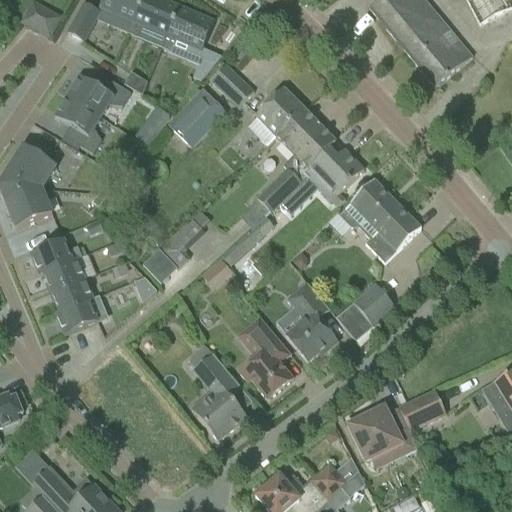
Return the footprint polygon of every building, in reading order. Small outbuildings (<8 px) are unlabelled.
[(128,38),(144,0),(103,0),(98,12),(124,23),(119,35),(128,38)] [(179,11),(152,0),(144,0),(128,38),(137,42),(142,30),(166,41),(167,41),(179,11)] [(384,0),(369,13),(435,93),(472,62),(420,0),(384,0)] [(460,0),(477,30),(511,11),(506,0),(460,0)] [(83,46),(99,17),(84,8),(67,37),(83,46)] [(214,26),(179,11),(167,41),(166,41),(161,52),(171,57),(176,45),(201,56),(214,26)] [(57,28),(43,19),(30,12),(22,27),(35,34),(49,43),(57,28)] [(230,59),(238,67),(246,58),(237,51),(230,59)] [(208,78),(220,62),(206,56),(198,74),(208,78)] [(208,86),(237,114),(254,96),(225,69),(208,86)] [(147,87),(131,77),(123,89),(142,100),(147,87)] [(121,112),(130,98),(118,90),(111,100),(79,81),(66,101),(101,122),(108,110),(121,112)] [(283,93),(256,120),(255,121),(256,123),(247,130),(267,151),(276,142),(293,160),(284,169),(287,175),(256,204),(270,219),(308,184),(302,178),(328,153),(335,146),(283,93)] [(202,95),(168,131),(190,152),(224,116),(202,95)] [(101,122),(66,101),(54,122),(86,141),(80,152),(92,159),(101,145),(93,134),(101,122)] [(158,112),(150,124),(162,133),(171,121),(158,112)] [(0,191),(41,195),(56,171),(23,151),(0,186),(0,191)] [(336,162),(328,153),(302,178),(308,184),(337,213),(345,205),(339,199),(364,175),(344,155),(336,162)] [(350,209),(339,219),(351,232),(359,232),(370,242),(364,248),(371,254),(385,268),(421,233),(406,219),(374,185),(359,199),(350,209)] [(52,219),(41,195),(0,191),(0,197),(15,234),(52,219)] [(105,191),(98,199),(104,204),(111,196),(105,191)] [(98,199),(92,207),(98,212),(104,204),(98,199)] [(142,272),(158,288),(174,272),(176,275),(190,261),(185,257),(204,238),(191,224),(142,272)] [(98,225),(85,230),(89,240),(102,235),(98,225)] [(254,231),(222,261),(230,270),(263,241),(254,231)] [(39,280),(43,278),(42,278),(72,266),(72,265),(63,244),(30,258),(39,280)] [(118,248),(107,252),(110,260),(121,256),(118,248)] [(299,257),(289,267),(298,276),(304,270),(304,263),(299,257)] [(42,278),(43,278),(51,297),(84,284),(76,263),(72,265),(72,266),(42,278)] [(51,297),(59,317),(88,305),(89,306),(93,305),(84,284),(51,297)] [(147,286),(138,289),(145,306),(156,296),(147,286)] [(305,325),(285,341),(307,367),(325,352),(327,355),(338,346),(319,323),(329,315),(307,288),(288,304),(305,325)] [(336,322),(343,331),(355,346),(395,313),(376,289),(336,322)] [(59,317),(55,318),(64,340),(97,327),(89,306),(88,305),(59,317)] [(242,338),(260,360),(242,374),(254,390),(267,405),(293,384),(280,368),(290,359),(260,323),(242,338)] [(214,401),(207,406),(211,410),(197,421),(218,446),(246,422),(231,403),(241,395),(205,351),(188,366),(195,374),(193,376),(214,401)] [(501,422),(500,423),(511,442),(511,441),(511,375),(494,387),(482,395),(493,412),(494,411),(501,422)] [(398,412),(409,436),(446,420),(435,396),(398,412)] [(22,419),(16,401),(10,403),(9,399),(0,402),(0,432),(19,425),(17,421),(22,419)] [(348,430),(357,448),(366,466),(401,449),(406,460),(418,454),(407,432),(396,437),(384,413),(348,430)] [(334,433),(323,438),(326,445),(332,447),(339,443),(334,433)] [(292,511),(318,511),(320,511),(320,510),(341,492),(341,493),(346,488),(329,469),(303,492),(293,481),(286,487),(279,479),(255,500),(265,511),(290,511),(292,511)] [(48,474),(32,489),(42,501),(52,511),(115,511),(94,490),(93,491),(86,483),(70,498),(48,474)] [(427,478),(417,483),(422,492),(432,487),(427,478)] [(340,511),(350,503),(341,493),(341,492),(320,510),(320,511),(340,511)] [(443,511),(437,499),(428,503),(431,511),(443,511)] [(52,511),(42,501),(30,511),(52,511)]
